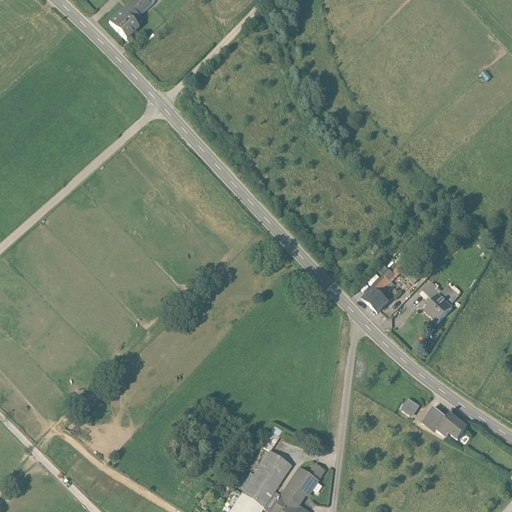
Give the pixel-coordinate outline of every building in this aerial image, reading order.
[(149,8),(141,0),(136,0),(109,25),(126,44),(138,33),(130,25),(149,8)] [(141,0),(149,8),(157,0),(141,0)] [(401,259),(388,273),(393,277),(400,270),(413,283),(421,274),(413,267),(411,269),(401,259)] [(373,288),(379,294),(395,279),(393,277),(388,273),(373,288)] [(437,296),(438,297),(442,293),(437,289),(438,288),(435,285),(433,286),(431,283),(422,292),(432,301),(437,296)] [(448,287),(442,293),(438,297),(449,308),(459,298),(448,287)] [(378,317),(390,305),(379,294),(373,288),(361,300),(378,317)] [(423,311),(437,325),(452,310),(449,308),(438,297),(437,296),(432,301),(423,311)] [(419,409),(408,402),(401,411),(412,419),(419,409)] [(437,432),(446,420),(433,410),(422,425),(435,434),(437,432)] [(449,435),(457,442),(467,430),(450,416),(446,420),(437,432),(446,439),(449,435)] [(274,494),(290,469),(269,455),(230,511),(261,511),(263,510),(274,494)] [(313,465),(307,474),(319,482),(325,473),(313,465)] [(298,468),(279,497),(297,509),(305,498),(307,499),(319,482),(307,474),(298,468)] [(263,510),(265,511),(268,511),(279,497),(274,494),(263,510)] [(301,511),(297,509),(279,497),(268,511),(301,511)]
